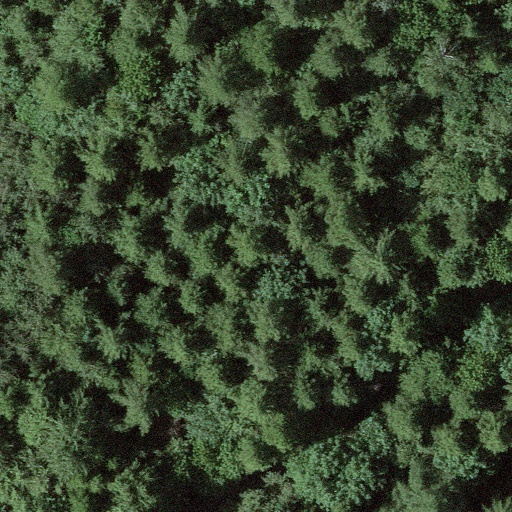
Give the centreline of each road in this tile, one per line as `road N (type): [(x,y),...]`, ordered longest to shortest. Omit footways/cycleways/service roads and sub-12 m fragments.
road 1 (track): [(208,511),(511,259)]
road 2 (track): [(0,284),(211,510)]
